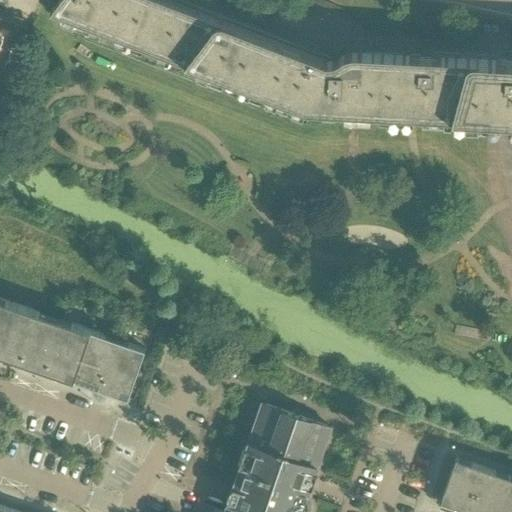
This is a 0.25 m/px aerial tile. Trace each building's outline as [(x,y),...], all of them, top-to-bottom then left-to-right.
[(511,59),(357,51),(354,52),(350,52),(347,53),(340,56),(334,59),(328,61),(169,0),(57,0),(50,10),(305,108),(307,108),(511,119),(511,59)] [(0,21),(0,65),(13,70),(27,31),(0,21)] [(127,398),(145,348),(128,342),(125,349),(103,341),(105,335),(71,323),(69,329),(37,318),(39,312),(0,298),(0,511),(23,511),(0,504),(0,353),(98,388),(127,398)] [(330,426),(291,413),(262,402),(233,485),(231,486),(230,488),(228,491),(227,493),(227,495),(227,497),(227,500),(227,503),(224,511),(308,511),(309,509),(309,506),(309,502),(308,497),(306,492),(307,492),(325,440),(330,426)] [(511,511),(511,485),(492,478),(495,470),(470,462),(468,470),(453,465),(441,500),(476,511),(511,511)]
